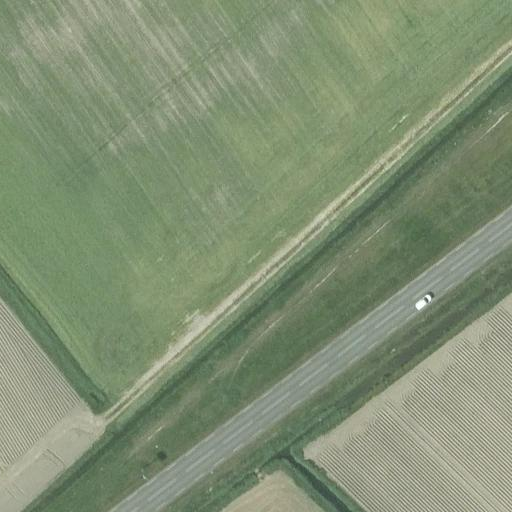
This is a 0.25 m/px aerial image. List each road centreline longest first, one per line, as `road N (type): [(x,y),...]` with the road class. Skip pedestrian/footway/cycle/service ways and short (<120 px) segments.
road 1 (track): [(99,422),(511,47)]
road 2 (primary): [(511,223),(131,511)]
